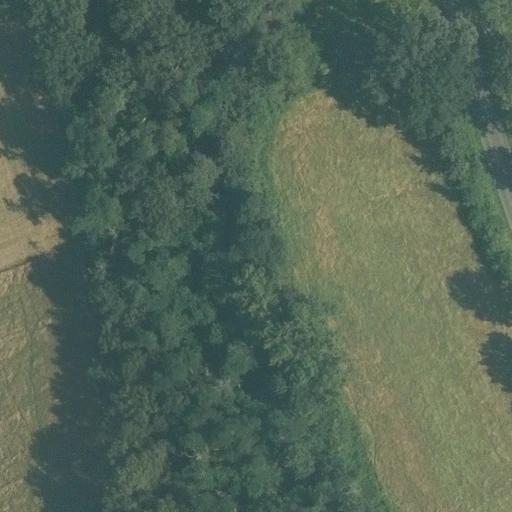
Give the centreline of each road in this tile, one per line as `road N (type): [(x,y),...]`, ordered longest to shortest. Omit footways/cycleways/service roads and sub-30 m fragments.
road 1 (track): [(116,511),(106,320),(23,0)]
road 2 (tertiary): [(454,0),(511,198)]
